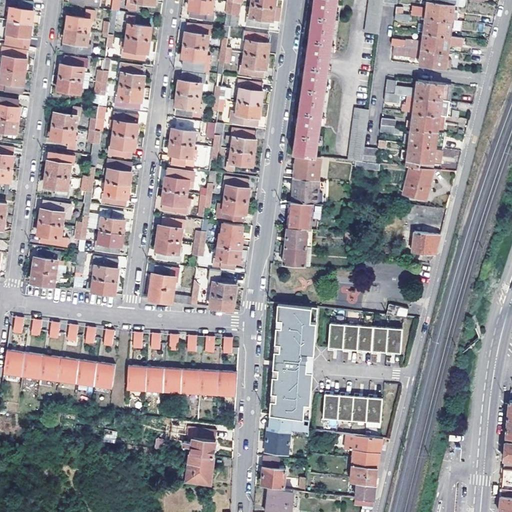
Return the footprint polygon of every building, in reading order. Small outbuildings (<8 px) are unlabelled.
[(113,0),(112,9),(117,10),(120,10),(121,0),(113,0)] [(156,0),(130,0),(130,7),(138,9),(139,1),(156,3),(156,0)] [(214,6),(214,0),(191,0),(189,15),(215,19),(217,6),(214,6)] [(314,0),(294,153),(298,153),(317,155),(324,107),(332,47),(338,0),(314,0)] [(369,0),(365,32),(379,34),(383,2),(383,0),(369,0)] [(411,8),(411,15),(426,17),(439,19),(441,0),(427,0),(426,10),(411,8)] [(441,0),(439,19),(452,20),(452,19),(452,13),(453,6),(453,0),(441,0)] [(230,25),(237,26),(240,2),(233,1),(232,13),(230,25)] [(256,17),(270,19),(273,19),(275,7),(253,4),(252,11),(249,11),(247,24),(255,25),(256,17)] [(10,19),(33,22),(35,9),(12,6),(12,5),(9,5),(8,10),(11,11),(10,19)] [(397,6),(396,13),(403,14),(404,7),(397,6)] [(70,14),(68,27),(90,30),(91,23),(94,24),(96,11),(87,9),(86,16),(70,14)] [(396,13),(395,20),(408,21),(409,15),(403,14),(396,13)] [(128,36),(151,39),(152,26),(136,23),(137,17),(129,16),(127,28),(129,29),(128,36)] [(256,17),(255,25),(269,27),(270,19),(256,17)] [(418,25),(417,32),(424,33),(437,35),(439,19),(426,17),(424,26),(418,25)] [(3,24),(2,30),(8,31),(6,43),(29,47),(33,22),(10,19),(9,25),(3,24)] [(439,19),(437,35),(450,36),(452,20),(439,19)] [(187,30),(185,44),(208,47),(209,39),(212,40),(214,27),(206,26),(205,33),(187,30)] [(90,30),(68,27),(66,38),(67,38),(66,46),(88,49),(90,30)] [(246,52),(268,55),(270,42),(268,41),(269,35),(246,32),(245,44),(247,45),(246,52)] [(422,42),(392,38),(392,45),(393,45),(435,51),(437,35),(424,33),(422,42)] [(463,47),(464,38),(450,36),(437,35),(435,51),(448,52),(448,48),(449,45),(463,47)] [(151,39),(128,36),(127,42),(123,41),(122,48),(124,48),(123,56),(146,59),(147,51),(149,50),(151,39)] [(184,55),(186,56),(201,57),(200,66),(208,67),(209,60),(216,61),(217,55),(207,54),(208,47),(185,44),(184,55)] [(435,51),(393,45),(392,54),(414,57),(413,64),(433,67),(435,51)] [(3,68),(26,71),(29,50),(4,47),(1,60),(4,60),(3,68)] [(433,67),(446,68),(446,67),(450,68),(451,61),(447,60),(447,56),(448,52),(435,51),(433,67)] [(243,59),(241,71),(263,74),(264,66),(267,67),(268,55),(246,52),(245,59),(243,59)] [(63,64),(61,76),(84,79),(85,71),(87,72),(89,59),(64,56),(63,64)] [(185,63),(200,66),(201,57),(186,56),(185,63)] [(123,77),(122,84),(144,87),(146,75),(144,75),(145,67),(122,64),(120,76),(123,77)] [(26,71),(3,68),(2,75),(0,75),(0,74),(0,87),(23,91),(26,71)] [(184,72),(183,80),(198,82),(199,75),(184,72)] [(198,82),(183,80),(180,80),(179,92),(201,95),(202,88),(206,88),(208,76),(199,75),(198,82)] [(61,76),(59,89),(84,92),(85,88),(82,87),(84,79),(61,76)] [(398,80),(387,79),(386,93),(401,94),(409,95),(429,98),(431,81),(417,79),(416,89),(397,86),(398,80)] [(239,100),(262,103),(263,91),(264,83),(240,80),(238,93),(240,93),(239,100)] [(450,100),(453,84),(431,81),(429,98),(450,100)] [(118,91),(116,105),(141,109),(144,87),(122,84),(121,91),(118,91)] [(200,103),(201,95),(179,92),(176,112),(202,116),(204,103),(200,103)] [(401,94),(386,93),(385,101),(400,103),(401,94)] [(429,98),(409,95),(408,105),(405,104),(404,110),(413,112),(427,113),(429,98)] [(429,98),(427,113),(445,116),(448,116),(450,100),(429,98)] [(233,111),(231,121),(258,125),(259,116),(260,116),(262,103),(239,100),(238,108),(235,108),(235,111),(233,111)] [(0,116),(20,119),(21,107),(0,104),(0,116)] [(56,112),(54,124),(77,127),(78,120),(80,120),(82,108),(74,107),(73,114),(56,112)] [(356,107),(350,159),(356,159),(363,160),(366,138),(370,109),(356,107)] [(413,112),(412,121),(412,128),(425,129),(427,113),(413,112)] [(116,125),(115,132),(138,136),(140,116),(115,113),(114,125),(116,125)] [(427,113),(425,129),(442,132),(443,123),(445,124),(445,116),(427,113)] [(0,133),(1,129),(18,132),(20,119),(0,116),(0,133)] [(382,124),(395,126),(396,119),(382,118),(382,124)] [(177,122),(176,129),(191,130),(192,123),(177,122)] [(213,138),(214,123),(206,122),(205,137),(213,138)] [(224,123),(217,122),(214,146),(218,147),(220,135),(222,135),(224,123)] [(191,130),(176,129),(174,128),(172,140),(195,143),(196,137),(199,137),(201,125),(192,123),(191,130)] [(52,137),(54,137),(69,140),(68,146),(77,147),(78,135),(76,134),(77,127),(54,124),(52,137)] [(425,129),(412,128),(406,127),(404,143),(409,143),(423,145),(425,129)] [(234,142),(233,149),(255,152),(257,139),(256,139),(257,132),(233,129),(231,141),(234,142)] [(425,129),(423,145),(436,147),(441,147),(443,132),(442,132),(425,129)] [(119,146),(133,148),(136,149),(138,136),(115,132),(114,139),(112,139),(110,153),(118,154),(119,146)] [(69,140),(54,137),(53,144),(68,146),(69,140)] [(194,151),(195,143),(172,140),(170,154),(171,154),(170,161),(195,164),(197,151),(194,151)] [(409,150),(408,157),(407,165),(411,165),(420,166),(423,145),(409,143),(409,150)] [(0,164),(13,167),(16,148),(0,145),(0,164)] [(442,149),(436,149),(436,147),(423,145),(420,166),(433,168),(434,163),(440,164),(442,149)] [(132,156),(133,148),(119,146),(118,154),(132,156)] [(367,147),(365,160),(376,162),(378,149),(367,147)] [(253,165),(255,152),(233,149),(232,156),(229,156),(227,168),(235,169),(236,163),(253,165)] [(50,152),(48,172),(70,175),(71,168),(74,168),(74,164),(71,163),(72,155),(50,152)] [(296,165),(295,178),(319,180),(322,156),(317,155),(298,153),(296,165)] [(131,183),(133,172),(133,165),(115,163),(116,161),(108,160),(106,175),(109,176),(108,180),(131,183)] [(13,167),(0,164),(0,186),(9,188),(10,180),(11,180),(13,167)] [(420,166),(411,165),(404,193),(426,199),(434,168),(433,168),(420,166)] [(168,168),(165,188),(188,191),(189,184),(192,184),(194,172),(168,168)] [(69,185),(70,175),(48,172),(46,185),(58,187),(57,195),(68,196),(69,188),(71,188),(72,185),(69,185)] [(227,190),(226,196),(249,200),(250,188),(248,188),(250,180),(226,176),(224,190),(227,190)] [(291,202),(314,203),(321,203),(324,180),(319,180),(295,178),(291,202)] [(105,187),(103,200),(127,203),(128,197),(129,197),(131,183),(108,180),(107,187),(105,187)] [(164,202),(166,202),(181,204),(180,210),(189,211),(190,199),(187,198),(188,191),(165,188),(164,202)] [(80,189),(79,201),(85,201),(87,190),(82,189),(80,189)] [(249,200),(226,196),(225,204),(221,203),(221,207),(220,207),(218,215),(222,216),(223,218),(241,221),(242,213),(245,213),(247,213),(249,200)] [(44,200),(41,220),(63,223),(64,216),(63,216),(65,203),(44,200)] [(88,214),(90,202),(85,201),(82,226),(85,226),(89,227),(91,220),(91,215),(88,214)] [(181,204),(166,202),(165,208),(180,210),(181,204)] [(290,216),(288,227),(308,228),(311,228),(314,203),(291,202),(290,216)] [(313,219),(320,219),(321,207),(315,206),(313,219)] [(126,220),(123,219),(109,217),(110,210),(101,209),(100,221),(103,221),(102,229),(124,232),(126,220)] [(109,217),(123,219),(124,212),(110,210),(109,217)] [(178,227),(179,219),(164,217),(163,225),(178,227)] [(187,220),(179,219),(178,227),(163,225),(161,224),(159,236),(182,240),(183,233),(185,233),(187,220)] [(62,230),(63,223),(41,220),(39,233),(56,236),(55,242),(63,243),(65,231),(62,230)] [(91,220),(89,227),(102,229),(103,221),(100,221),(91,220)] [(220,238),(219,245),(242,248),(244,236),(242,236),(244,223),(224,221),(223,233),(219,232),(218,238),(220,238)] [(416,223),(415,231),(425,232),(426,224),(416,223)] [(308,228),(288,227),(286,245),(306,246),(308,228)] [(124,232),(102,229),(101,235),(98,235),(96,248),(120,252),(121,245),(122,245),(124,232)] [(357,231),(346,230),(346,239),(355,239),(357,231)] [(441,233),(425,232),(415,231),(412,251),(436,253),(441,233)] [(158,250),(157,258),(182,261),(183,247),(181,247),(182,240),(159,236),(157,250),(158,250)] [(242,248),(219,245),(218,252),(216,252),(214,264),(236,268),(237,261),(240,262),(242,248)] [(311,246),(306,246),(286,245),(282,245),(281,253),(285,254),(284,263),(309,265),(311,246)] [(383,247),(382,257),(400,259),(401,249),(383,247)] [(36,257),(32,281),(57,285),(58,280),(56,280),(58,264),(60,265),(62,252),(38,249),(37,257),(36,257)] [(78,253),(77,262),(76,273),(83,274),(86,252),(83,251),(78,250),(78,253)] [(95,272),(95,277),(118,280),(119,270),(119,269),(118,269),(119,261),(95,257),(94,264),(92,264),(91,271),(95,272)] [(174,294),(176,281),(179,282),(180,269),(156,266),(155,273),(154,273),(150,298),(188,303),(188,296),(174,294)] [(214,286),(213,293),(236,296),(237,285),(236,285),(237,277),(213,273),(211,286),(214,286)] [(87,289),(116,293),(118,280),(95,277),(89,276),(87,289)] [(208,306),(234,309),(236,296),(213,293),(212,302),(209,302),(208,306)] [(309,428),(317,306),(278,302),(273,363),(269,423),(291,426),(304,428),(309,428)] [(400,306),(398,315),(408,317),(410,308),(408,307),(400,306)] [(24,317),(16,316),(13,330),(22,332),(24,317)] [(43,319),(34,318),(31,333),(40,334),(43,319)] [(61,322),(52,320),(50,335),(59,337),(61,322)] [(345,323),(330,322),(328,349),(334,350),(334,347),(336,347),(343,347),(345,323)] [(79,324),(70,323),(68,338),(77,339),(79,324)] [(359,324),(345,323),(343,347),(343,350),(349,351),(349,348),(351,348),(358,349),(359,324)] [(373,325),(359,324),(358,349),(357,351),(363,352),(363,349),(364,349),(372,350),(373,325)] [(97,327),(88,325),(86,341),(95,342),(97,327)] [(388,326),(373,325),(372,350),(371,352),(377,353),(378,350),(379,350),(386,351),(388,326)] [(403,328),(388,326),(386,351),(386,354),(392,354),(392,351),(394,351),(401,352),(403,328)] [(115,329),(106,328),(104,343),(113,344),(115,329)] [(143,332),(133,331),(133,346),(142,347),(143,332)] [(162,333),(152,332),(151,347),(161,348),(162,333)] [(179,333),(170,333),(169,348),(179,349),(179,333)] [(197,334),(188,334),(188,349),(196,350),(197,334)] [(216,335),(206,335),(205,350),(215,351),(216,335)] [(234,336),(224,336),(223,351),(233,352),(234,336)] [(7,348),(5,371),(23,373),(26,351),(7,348)] [(26,351),(23,373),(41,375),(44,354),(26,351)] [(59,378),(62,356),(44,354),(41,375),(59,378)] [(62,356),(59,378),(77,381),(80,359),(62,356)] [(80,359),(77,381),(95,383),(98,361),(80,359)] [(112,386),(115,364),(98,361),(95,383),(112,386)] [(128,385),(146,386),(147,365),(129,364),(128,385)] [(164,387),(165,366),(147,365),(146,386),(164,387)] [(182,388),(183,367),(165,366),(164,387),(182,388)] [(182,388),(200,389),(201,368),(183,367),(182,388)] [(201,368),(200,389),(218,390),(219,369),(201,368)] [(236,392),(237,370),(219,369),(218,390),(236,392)] [(325,390),(323,418),(338,419),(340,394),(332,394),(330,394),(331,391),(325,390)] [(346,392),(340,392),(340,394),(338,419),(352,420),(354,395),(347,395),(345,395),(346,392)] [(360,393),(354,393),(354,395),(352,420),(366,421),(368,397),(361,396),(360,396),(360,393)] [(374,394),(368,393),(368,397),(366,421),(381,422),(383,398),(375,397),(374,397),(374,394)] [(267,429),(265,450),(288,453),(291,426),(269,423),(268,427),(268,429),(267,429)] [(346,433),(339,432),(338,439),(355,441),(352,476),(351,482),(358,482),(376,484),(376,481),(378,468),(380,456),(383,438),(346,433)] [(213,456),(216,439),(193,436),(191,453),(213,456)] [(219,446),(233,448),(234,441),(220,439),(219,446)] [(186,479),(202,481),(202,478),(210,479),(213,456),(191,453),(190,453),(186,479)] [(287,485),(288,478),(285,477),(286,468),(277,467),(279,456),(264,454),(262,483),(284,485),(284,484),(287,485)] [(347,495),(358,496),(374,498),(376,484),(358,482),(357,490),(357,492),(347,492),(347,495)] [(284,488),(269,486),(266,511),(291,511),(294,489),(287,488),(284,488)] [(503,499),(502,511),(511,511),(511,488),(504,488),(503,499)] [(358,502),(374,505),(375,498),(374,498),(358,496),(358,502)]
